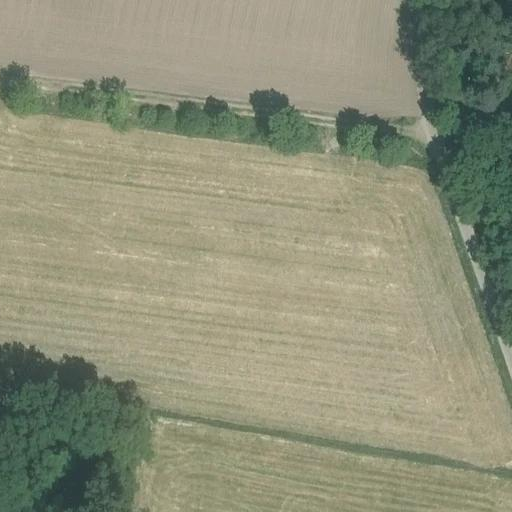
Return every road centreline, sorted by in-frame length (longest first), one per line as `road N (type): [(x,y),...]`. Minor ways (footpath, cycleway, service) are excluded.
road 1 (track): [(433,129),(0,78)]
road 2 (track): [(511,362),(433,129),(429,0)]
